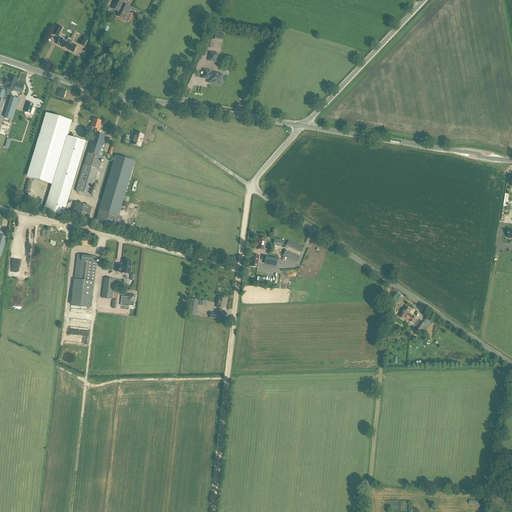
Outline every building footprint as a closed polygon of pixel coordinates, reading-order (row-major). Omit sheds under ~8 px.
[(120,0),(114,0),(110,9),(116,12),(114,16),(123,20),(130,7),(125,5),(122,5),(123,1),(120,0)] [(56,26),(51,36),(57,39),(62,29),(56,26)] [(67,38),(65,41),(59,38),(56,45),(61,48),(64,50),(73,54),(76,47),(70,44),(72,40),(67,38)] [(210,52),(209,62),(217,63),(219,53),(221,54),(221,52),(218,51),(218,53),(210,52)] [(204,71),(203,79),(208,80),(208,82),(211,83),(211,84),(218,85),(219,82),(221,82),(221,81),(222,81),(223,81),(224,80),(224,78),(224,77),(223,77),(222,77),(222,75),(210,73),(210,72),(204,71)] [(6,80),(4,85),(6,86),(5,88),(7,88),(6,94),(9,95),(11,91),(13,83),(16,83),(17,79),(9,76),(8,80),(7,81),(6,80)] [(13,83),(11,91),(13,91),(13,90),(21,93),(21,91),(23,86),(22,85),(16,83),(13,83)] [(11,98),(4,118),(11,120),(14,112),(15,109),(16,107),(13,106),(15,99),(11,98)] [(27,102),(24,112),(33,115),(35,108),(34,108),(35,105),(27,102)] [(70,123),(46,116),(27,178),(51,185),(70,123)] [(93,131),(75,191),(91,196),(106,146),(103,145),(105,137),(98,135),(100,126),(99,126),(100,121),(92,119),(90,127),(91,128),(90,130),(93,131)] [(247,124),(231,145),(236,149),(253,129),(247,124)] [(135,133),(132,145),(140,147),(144,135),(135,133)] [(66,135),(44,210),(63,216),(85,141),(66,135)] [(115,156),(102,200),(122,206),(123,202),(123,201),(125,196),(125,195),(135,161),(115,156)] [(28,180),(21,207),(29,209),(32,194),(30,193),(33,181),(28,180)] [(88,207),(79,204),(74,219),(83,222),(88,207)] [(116,217),(96,211),(92,226),(111,232),(116,217)] [(63,229),(62,237),(68,238),(70,231),(63,229)] [(24,279),(29,238),(14,237),(9,278),(24,279)] [(268,239),(266,239),(266,238),(258,238),(258,240),(256,240),(256,244),(257,244),(257,250),(265,250),(265,247),(268,247),(268,239)] [(288,242),(286,247),(301,253),(303,248),(288,242)] [(285,253),(283,256),(297,262),(299,259),(285,253)] [(77,255),(71,305),(91,307),(97,257),(77,255)] [(252,255),(250,267),(258,268),(259,256),(252,255)] [(266,256),(264,264),(277,267),(278,259),(266,256)] [(116,264),(115,272),(121,272),(121,273),(130,274),(131,261),(129,261),(128,260),(126,260),(125,261),(123,260),(122,264),(121,265),(116,264)] [(104,283),(102,298),(112,300),(114,285),(104,283)] [(121,305),(129,306),(129,301),(136,302),(137,297),(128,296),(127,297),(122,296),(121,305)] [(218,297),(216,308),(225,309),(227,299),(218,297)] [(191,299),(189,315),(197,316),(199,300),(191,299)] [(406,306),(398,317),(404,321),(405,320),(409,314),(412,310),(406,306)] [(414,326),(418,320),(412,315),(409,314),(405,320),(408,321),(414,326)] [(422,336),(428,327),(426,325),(423,323),(421,322),(421,321),(415,329),(414,331),(416,332),(415,334),(417,336),(419,334),(422,336)]
